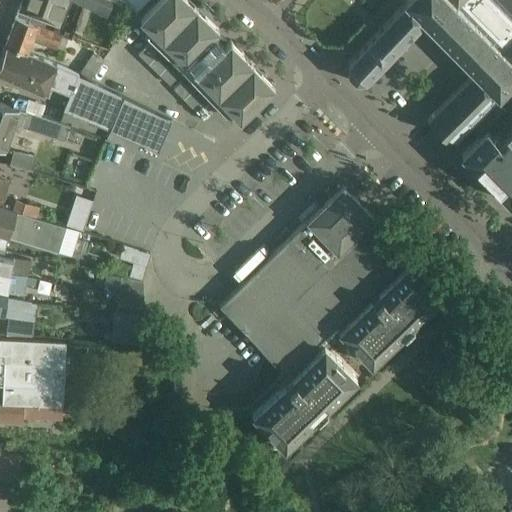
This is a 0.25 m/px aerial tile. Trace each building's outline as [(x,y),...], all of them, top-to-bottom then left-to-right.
[(21,0),(19,7),(16,15),(62,32),(69,35),(70,35),(83,1),(105,11),(110,0),(21,0)] [(120,0),(118,2),(136,11),(146,0),(120,0)] [(275,85),(219,28),(190,0),(157,0),(140,18),(150,27),(145,32),(178,64),(226,113),(231,108),(240,118),(275,85)] [(418,17),(435,0),(407,0),(404,3),(405,3),(389,19),(348,63),(348,74),(356,82),(367,82),(423,23),(418,17)] [(511,0),(435,0),(418,17),(423,23),(473,73),(497,98),(511,83),(511,0)] [(16,15),(6,43),(27,52),(33,37),(64,48),(69,35),(62,32),(16,15)] [(152,39),(138,53),(170,84),(177,76),(153,53),(159,47),(152,39)] [(79,74),(27,52),(6,43),(0,58),(0,74),(14,80),(49,94),(52,87),(70,94),(79,74)] [(90,79),(104,58),(94,51),(79,74),(90,79)] [(481,135),(506,109),(496,100),(497,98),(473,73),(427,120),(443,136),(447,133),(455,141),(471,125),(481,135)] [(70,94),(63,112),(110,131),(157,150),(171,118),(90,79),(79,74),(70,94)] [(204,120),(218,106),(211,99),(204,105),(181,81),(174,88),(204,120)] [(65,140),(70,125),(56,121),(6,105),(0,102),(0,148),(4,150),(12,127),(20,130),(22,126),(65,140)] [(511,103),(506,109),(481,135),(461,154),(510,202),(511,199),(511,103)] [(13,152),(10,164),(32,170),(35,158),(13,152)] [(343,184),(304,222),(219,304),(286,373),(286,374),(328,333),(407,256),(410,254),(373,217),(374,216),(343,184)] [(17,199),(13,210),(38,218),(41,207),(17,199)] [(66,226),(38,218),(13,210),(0,206),(0,246),(3,235),(9,237),(9,236),(58,251),(66,226)] [(95,220),(118,227),(121,215),(99,209),(95,220)] [(144,279),(151,253),(141,250),(138,261),(134,260),(130,275),(144,279)] [(0,255),(0,269),(10,272),(13,259),(0,255)] [(371,364),(405,332),(444,294),(407,256),(328,333),(335,340),(342,333),(371,364)] [(0,287),(24,294),(27,276),(24,275),(10,272),(0,269),(0,287)] [(144,280),(122,275),(119,295),(120,295),(145,299),(144,280)] [(144,313),(145,299),(120,295),(117,310),(144,313)] [(38,303),(7,298),(0,296),(0,316),(12,318),(10,334),(31,335),(33,321),(35,322),(38,303)] [(144,313),(117,310),(115,330),(142,333),(144,313)] [(285,448),(318,416),(357,378),(327,347),(335,340),(328,333),(286,374),(286,373),(279,380),(283,384),(252,414),(285,448)] [(0,383),(3,384),(3,402),(63,405),(66,341),(0,339),(0,383)] [(74,416),(75,405),(63,405),(3,402),(0,401),(0,414),(62,419),(63,415),(74,416)] [(94,409),(93,421),(106,421),(107,409),(94,409)] [(0,435),(21,436),(21,422),(0,422),(0,435)] [(0,450),(0,478),(9,481),(15,453),(0,450)] [(59,469),(57,454),(40,456),(43,472),(59,469)]
